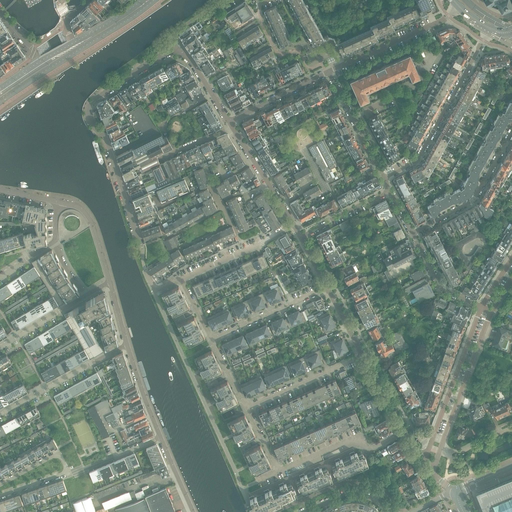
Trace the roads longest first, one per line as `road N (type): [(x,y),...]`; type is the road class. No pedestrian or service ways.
road 1 (secondary): [(0,102),(154,0)]
road 2 (residential): [(384,178),(418,158),(487,32)]
road 3 (residential): [(430,469),(490,311)]
road 4 (residential): [(481,307),(421,458)]
road 5 (residential): [(95,98),(88,116),(103,136),(142,245)]
road 6 (residential): [(412,234),(473,199),(511,132)]
road 7 (residential): [(456,7),(328,73)]
road 8 (residential): [(0,413),(126,344)]
road 9 (residential): [(279,471),(351,440),(371,450),(404,430)]
road 10 (residential): [(246,408),(362,355)]
road 11 (residential): [(211,339),(326,288)]
road 12 (residential): [(181,279),(291,223)]
